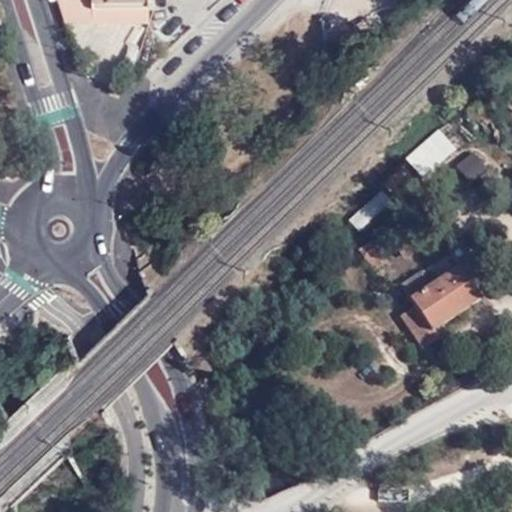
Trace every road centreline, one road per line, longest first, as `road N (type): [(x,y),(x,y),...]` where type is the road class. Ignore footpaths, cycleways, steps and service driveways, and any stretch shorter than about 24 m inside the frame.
road 1 (tertiary): [(195,511),(191,406),(91,239)]
road 2 (residential): [(92,221),(126,149),(266,0)]
road 3 (tertiary): [(63,264),(109,317),(159,427),(164,511)]
road 4 (tertiary): [(82,205),(82,152),(35,0)]
road 5 (tertiary): [(6,0),(45,141),(48,197)]
road 6 (track): [(400,511),(410,498),(511,465)]
